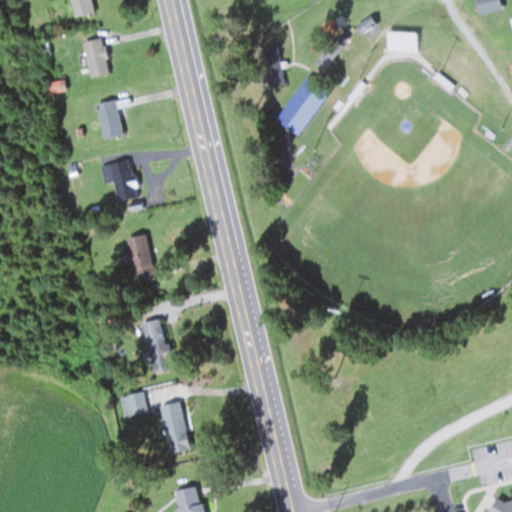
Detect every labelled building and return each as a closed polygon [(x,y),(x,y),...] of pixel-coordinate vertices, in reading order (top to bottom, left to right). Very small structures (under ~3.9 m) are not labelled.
[(500,9),(499,0),(475,0),(476,11),(500,9)] [(81,40),(89,76),(110,71),(102,35),(81,40)] [(335,35),(347,43),(328,69),(316,60),(335,35)] [(265,46),(274,86),(289,83),(280,43),(265,46)] [(311,73),(334,91),(303,132),(280,115),(311,73)] [(121,133),(115,98),(96,101),(102,137),(121,133)] [(114,181),(118,202),(136,198),(128,158),(100,164),(105,183),(114,181)] [(126,237),(133,262),(150,257),(143,233),(126,237)] [(141,322),(152,361),(170,356),(159,317),(141,322)] [(120,395),(125,415),(147,409),(141,389),(120,395)] [(185,433),(179,400),(158,404),(164,436),(185,433)] [(177,511),(202,511),(197,485),(172,490),(177,511)] [(511,511),(511,488),(509,489),(511,498),(489,501),(491,511),(511,511)]
